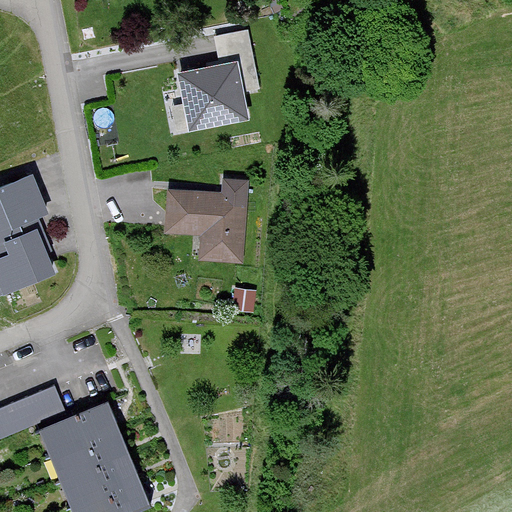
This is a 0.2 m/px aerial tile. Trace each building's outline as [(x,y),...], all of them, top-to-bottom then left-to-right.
[(248,32),(212,39),(216,61),(171,69),(182,136),(250,125),(244,94),(259,91),(248,32)] [(47,217),(30,175),(0,187),(0,290),(3,297),(55,275),(47,255),(52,253),(39,220),(47,217)] [(243,267),(249,183),(221,181),(220,195),(168,191),(165,236),(200,238),(198,263),(243,267)] [(0,411),(0,443),(67,415),(56,389),(0,411)] [(40,431),(73,511),(137,511),(150,507),(108,403),(40,431)]
